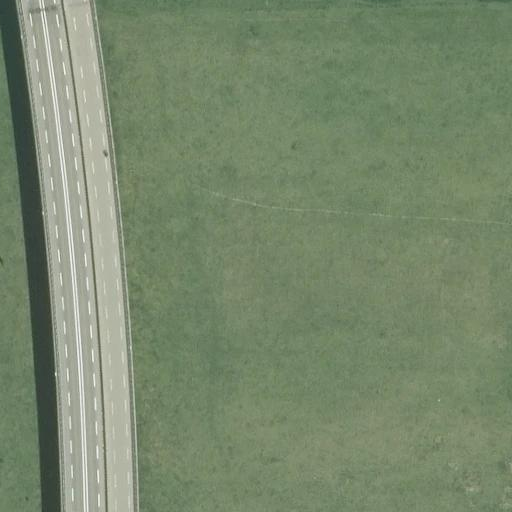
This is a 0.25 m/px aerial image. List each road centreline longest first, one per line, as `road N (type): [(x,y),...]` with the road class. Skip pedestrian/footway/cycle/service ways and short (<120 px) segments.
road 1 (unclassified): [(119,511),(108,240),(74,0)]
road 2 (primary): [(83,511),(63,152),(41,0)]
